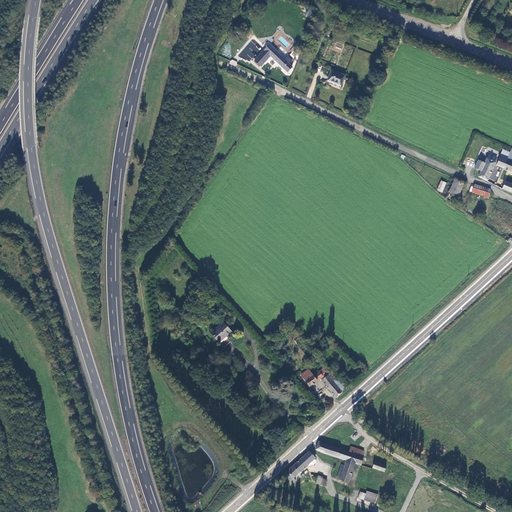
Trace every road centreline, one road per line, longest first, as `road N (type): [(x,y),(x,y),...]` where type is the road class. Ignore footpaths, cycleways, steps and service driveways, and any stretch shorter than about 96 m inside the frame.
road 1 (motorway): [(36,0),(27,92),(36,180),(136,511)]
road 2 (motorway): [(153,511),(121,390),(111,257),(120,145),(159,0)]
road 3 (secondary): [(511,257),(229,511)]
road 4 (residential): [(221,65),(511,197)]
road 5 (track): [(174,425),(193,423),(223,453),(230,473),(206,503),(185,510),(163,432)]
road 6 (track): [(492,511),(336,416)]
road 7 (motorway): [(0,153),(94,0)]
road 8 (motorway): [(79,0),(0,129)]
